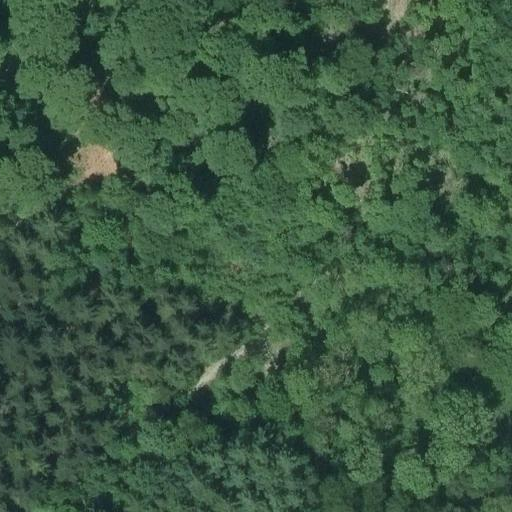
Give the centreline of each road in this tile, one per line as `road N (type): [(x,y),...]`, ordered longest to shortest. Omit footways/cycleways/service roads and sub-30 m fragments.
road 1 (track): [(2,511),(260,322),(284,292),(304,145),(365,0)]
road 2 (track): [(218,352),(304,360),(511,330)]
